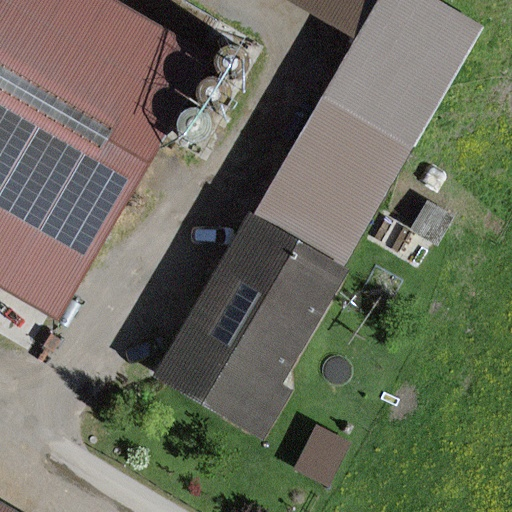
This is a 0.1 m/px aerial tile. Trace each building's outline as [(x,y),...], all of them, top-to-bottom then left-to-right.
[(213,57),(115,0),(0,0),(0,286),(58,321),(213,57)] [(412,9),(394,0),(382,0),(369,27),(397,40),(412,9)] [(222,75),(227,77),(233,79),(239,78),(243,75),(247,71),(249,65),(250,60),(248,54),(245,50),(240,47),(235,45),(229,46),(225,47),(220,51),(218,55),(216,60),(217,66),(219,70),(222,75)] [(206,107),(211,110),(216,111),(222,110),(227,107),(231,103),(233,98),(233,92),(231,87),(228,82),(224,79),(218,78),(213,78),(208,80),(204,83),(201,88),(200,93),(200,98),(202,103),(206,107)] [(344,268),(415,146),(326,95),(256,216),(252,213),(155,379),(264,442),(294,390),(284,384),(350,271),(344,268)] [(186,139),(191,142),(197,143),(202,142),(207,140),(211,135),(213,130),(214,124),(212,119),(209,114),(204,111),(199,110),(193,110),(188,112),(184,115),(182,120),(180,125),(181,130),(183,135),(186,139)] [(15,511),(0,503),(0,511),(15,511)]
